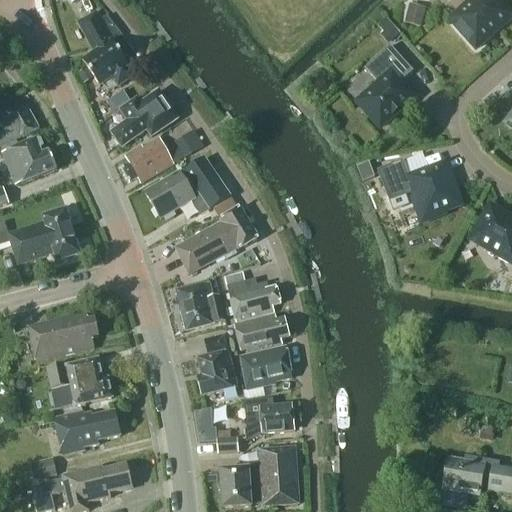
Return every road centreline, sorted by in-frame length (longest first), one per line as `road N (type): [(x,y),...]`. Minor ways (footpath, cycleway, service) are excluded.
road 1 (residential): [(313,511),(301,338),(278,252),(209,141),(101,0)]
road 2 (tertiary): [(133,270),(30,5)]
road 3 (tertiary): [(185,511),(166,388),(133,270)]
road 4 (residential): [(511,185),(475,161),(458,126),(471,93),(511,60)]
road 5 (residential): [(133,270),(0,305)]
